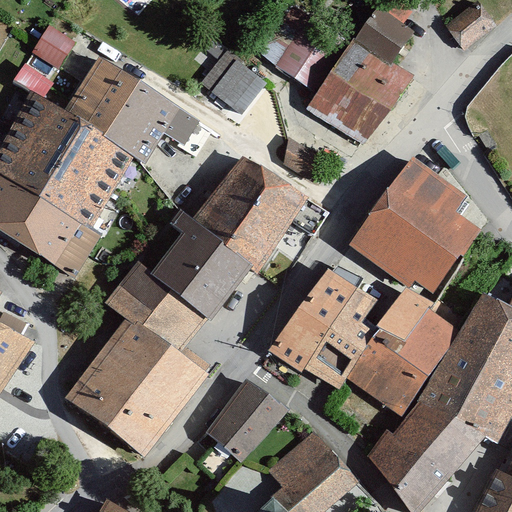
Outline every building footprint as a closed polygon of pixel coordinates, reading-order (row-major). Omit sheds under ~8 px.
[(283,76),(316,92),(347,44),(281,9),(253,49),(283,76)] [(494,33),(478,11),(453,29),(468,51),(494,33)] [(363,51),(394,72),(422,37),(388,13),(363,51)] [(50,29),(35,53),(58,67),(74,43),(50,29)] [(358,47),(312,113),(371,153),(416,87),(394,72),(363,51),(358,47)] [(273,89),(232,57),(206,91),(247,122),(273,89)] [(207,126),(106,64),(70,123),(140,166),(153,174),(171,143),(189,154),(207,126)] [(26,68),(18,82),(43,96),(51,82),(26,68)] [(70,123),(38,105),(0,170),(0,182),(97,240),(140,166),(70,123)] [(310,175),(320,153),(292,140),(282,162),(310,175)] [(308,202),(245,155),(194,223),(251,264),(257,270),(308,202)] [(465,196),(416,160),(355,243),(408,282),(412,276),(433,291),(478,230),(453,212),(465,196)] [(97,240),(0,182),(0,237),(78,290),(106,245),(97,240)] [(194,223),(183,214),(175,224),(186,233),(152,277),(208,318),(251,264),(194,223)] [(152,277),(139,267),(112,303),(130,318),(176,353),(208,318),(152,277)] [(328,274),(273,348),(302,370),(304,367),(355,292),(328,274)] [(373,303),(355,292),(304,367),(340,389),(348,376),(376,333),(360,322),(373,303)] [(376,333),(348,376),(402,411),(428,377),(455,330),(428,311),(433,305),(407,292),(376,333)] [(511,308),(511,309),(486,297),(425,400),(487,435),(511,395),(511,308)] [(176,353),(130,318),(74,394),(142,449),(202,372),(176,353)] [(0,385),(30,343),(0,326),(0,385)] [(289,422),(253,392),(210,443),(246,473),(289,422)] [(420,511),(487,435),(425,400),(409,424),(398,439),(391,436),(374,456),(412,511),(420,511)] [(343,511),(364,494),(316,441),(274,477),(290,495),(279,505),(284,511),(343,511)] [(511,511),(511,471),(509,478),(500,473),(480,511),(511,511)]
